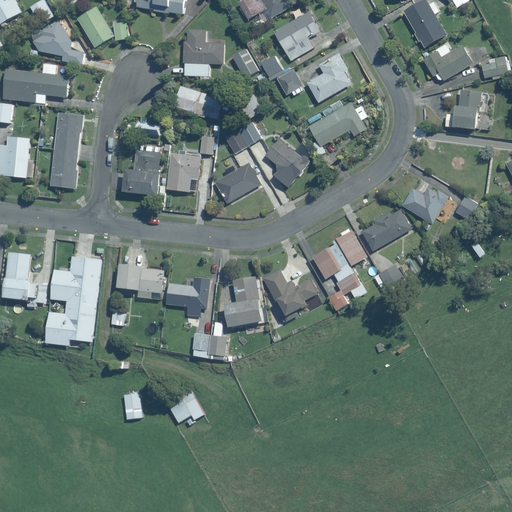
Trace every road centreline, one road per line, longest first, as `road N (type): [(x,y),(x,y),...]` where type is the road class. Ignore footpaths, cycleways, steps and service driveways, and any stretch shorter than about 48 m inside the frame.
road 1 (residential): [(96,223),(261,238),(382,170),(399,141),(404,106),(346,0)]
road 2 (residential): [(96,223),(107,124),(115,99),(139,75)]
